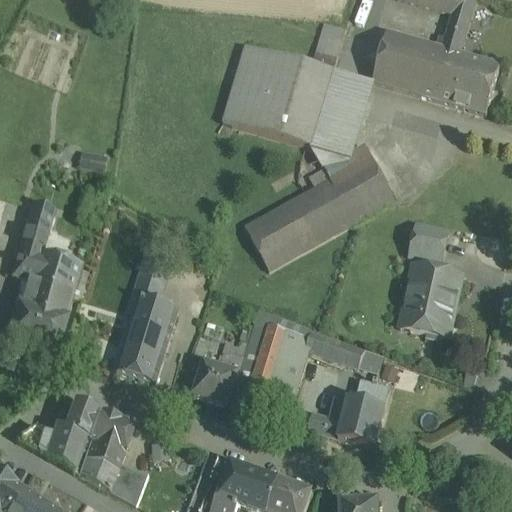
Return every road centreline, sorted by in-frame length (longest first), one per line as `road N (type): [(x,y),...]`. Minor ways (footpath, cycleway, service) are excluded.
road 1 (residential): [(401,480),(337,479),(255,456),(69,385)]
road 2 (unknown): [(370,304),(431,253),(511,154)]
road 3 (residential): [(0,445),(113,511)]
road 4 (residential): [(511,412),(401,480)]
